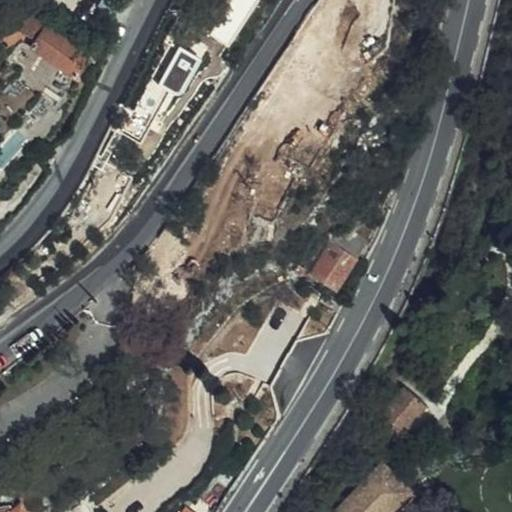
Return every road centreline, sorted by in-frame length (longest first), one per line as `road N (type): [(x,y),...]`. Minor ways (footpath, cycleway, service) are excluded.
road 1 (primary): [(244,511),(359,326),(398,246),(470,0)]
road 2 (tertiary): [(300,0),(149,219),(0,344)]
road 3 (tertiary): [(0,250),(38,215),(71,166),(149,0)]
